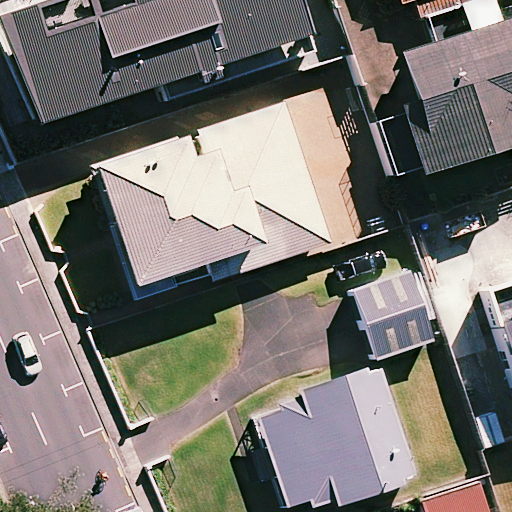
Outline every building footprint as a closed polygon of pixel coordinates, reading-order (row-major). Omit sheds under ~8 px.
[(309,49),(292,0),(86,0),(0,31),(0,50),(37,138),(309,49)] [(490,0),(462,0),(415,17),(424,45),(388,56),(402,101),(388,105),(409,174),(511,142),(511,53),(500,16),(496,17),(490,0)] [(410,0),(415,17),(462,0),(393,0),(395,4),(408,0),(410,0)] [(321,243),(274,106),(85,170),(129,300),(163,288),(201,275),(204,283),(321,243)] [(405,274),(349,293),(371,360),(427,341),(405,274)] [(511,281),(479,291),(511,401),(511,281)] [(255,418),(285,511),(290,511),(307,507),(308,511),(319,511),(334,507),(335,511),(345,511),(403,494),(401,487),(415,482),(381,378),(255,418)] [(483,511),(476,490),(421,508),(422,511),(483,511)]
